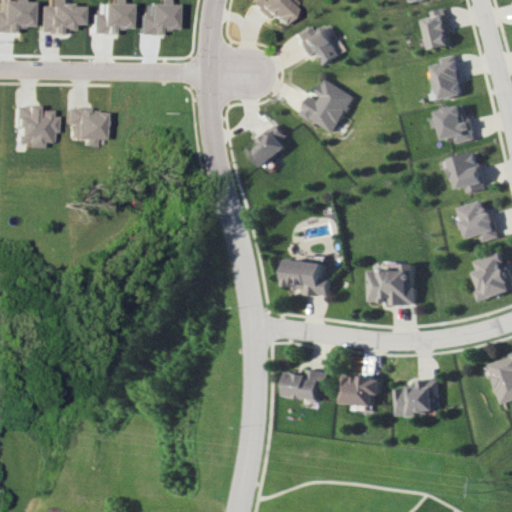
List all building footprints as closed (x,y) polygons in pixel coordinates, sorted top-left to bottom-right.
[(0,0),(0,31),(10,31),(10,25),(25,25),(25,1),(18,0),(17,0),(8,0),(9,1),(0,0)] [(74,23),(74,4),(55,4),(54,0),(45,0),(45,5),(34,5),(34,32),(56,32),(56,28),(67,28),(67,23),(74,23)] [(122,3),(114,2),(114,0),(106,0),(106,2),(93,2),(93,13),(85,12),(84,32),(109,33),(109,27),(122,27),(122,3)] [(154,34),(154,27),(171,28),(171,3),(163,3),(163,0),(155,0),(155,3),(142,3),(142,14),(134,13),(134,33),(154,34)] [(254,0),(252,2),(284,26),(297,7),(287,0),(254,0)] [(448,27),(443,6),(427,10),(428,16),(419,18),(427,49),(448,44),(444,28),(448,27)] [(322,64),(339,54),(322,25),(313,31),(309,25),(295,34),(308,55),(314,51),(322,64)] [(463,95),(456,54),(438,57),(439,63),(428,65),(434,99),(463,95)] [(353,95),(323,78),(313,95),(309,92),(297,113),(332,133),(353,95)] [(48,142),(48,132),(51,132),(51,112),(33,112),(33,104),(12,104),(12,146),(37,146),(37,142),(48,142)] [(475,139),(470,117),(465,118),(463,104),(437,110),(443,139),(455,137),(456,143),(475,139)] [(98,138),(98,108),(62,108),(62,123),(69,123),(69,138),(81,138),(81,145),(91,145),(91,138),(98,138)] [(280,138),(284,136),(277,125),(246,146),(259,165),(285,147),(280,138)] [(486,189),(478,152),(444,158),(448,179),(454,178),(456,189),(466,187),(468,193),(486,189)] [(460,206),(468,238),(482,235),(483,241),(500,237),(494,211),(488,213),(485,200),(460,206)] [(476,260),(482,282),(476,284),(480,300),(511,291),(511,268),(507,251),(476,260)] [(325,262),(290,259),(287,287),(306,288),(306,293),(330,295),(331,276),(324,276),(325,262)] [(371,269),(371,301),(391,302),(391,304),(417,304),(417,263),(410,263),(410,269),(371,269)] [(511,355),(489,362),(501,403),(511,399),(511,355)] [(288,371),(286,396),(319,400),(320,389),(327,389),(329,371),(307,368),(306,373),(288,371)] [(343,404),(375,405),(375,393),(382,393),(382,376),(344,375),(343,404)] [(441,377),(417,378),(418,386),(396,387),(397,415),(437,413),(437,397),(442,397),(441,377)]
